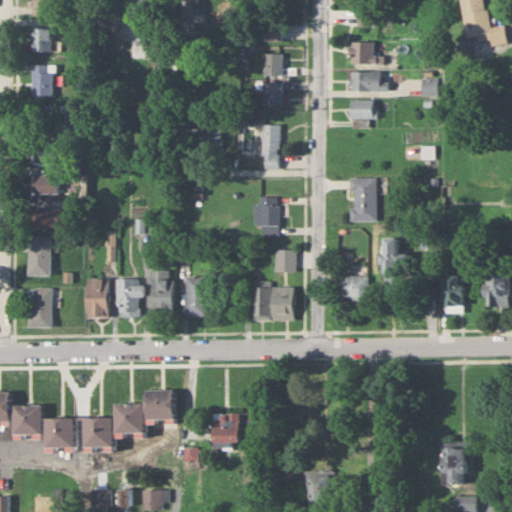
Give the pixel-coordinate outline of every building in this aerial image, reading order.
[(32,0),(33,14),(54,14),(54,0),(32,0)] [(462,0),(467,47),(508,43),(506,25),(489,27),(486,0),(462,0)] [(372,24),(372,9),(358,9),(358,24),(372,24)] [(282,22),(265,22),(265,39),(282,39),(282,22)] [(52,26),(32,26),(32,49),(52,49),(52,26)] [(169,56),(169,35),(153,35),(153,56),(169,56)] [(203,37),(179,37),(179,64),(192,64),(192,54),(203,54),(203,37)] [(372,40),(350,40),(350,62),(383,62),(383,54),(372,54),(372,40)] [(283,53),(264,53),(264,74),(283,74),(283,53)] [(32,63),(32,95),(53,95),(53,63),(32,63)] [(350,89),(388,89),(388,79),(383,79),(383,71),(350,71),(350,89)] [(423,94),(436,94),(436,78),(423,78),(423,94)] [(264,103),(283,103),(283,82),(264,82),(264,103)] [(349,117),(376,117),(376,99),(349,99),(349,117)] [(280,124),(264,124),(264,168),(280,168),(280,124)] [(185,127),(185,145),(221,145),(221,127),(185,127)] [(59,140),(31,140),(31,161),(59,161),(59,140)] [(181,157),(181,177),(199,177),(199,157),(181,157)] [(60,173),(30,173),(30,196),(41,197),(41,193),(60,193),(60,173)] [(351,177),(351,220),(377,220),(377,177),(351,177)] [(256,225),(263,225),(263,236),(280,236),(280,197),(256,197),(256,225)] [(31,226),(61,226),(61,207),(31,207),(31,226)] [(52,275),(52,236),(29,236),(29,275),(52,275)] [(407,252),(400,252),(400,236),(383,236),(383,280),(407,280),(407,252)] [(174,269),(152,269),(152,313),(174,313),(174,269)] [(486,273),(486,305),(511,305),(511,273),(486,273)] [(465,309),(465,274),(446,274),(446,309),(465,309)] [(338,301),(369,301),(369,275),(338,275),(338,301)] [(208,276),(188,276),(188,314),(208,314),(208,276)] [(118,277),(118,314),(143,314),(143,277),(118,277)] [(88,317),(110,317),(110,278),(88,278),(88,317)] [(255,319),(295,319),(295,285),(255,285),(255,319)] [(29,294),(29,326),(53,326),(53,287),(35,287),(35,294),(29,294)] [(147,417),(174,417),(174,388),(147,388),(147,417)] [(10,390),(0,390),(0,419),(10,420),(10,390)] [(143,431),(143,402),(116,402),(116,431),(143,431)] [(42,404),(15,404),(15,432),(42,432),(42,404)] [(215,441),(242,441),(242,412),(215,412),(215,441)] [(47,446),(75,446),(75,416),(47,416),(47,446)] [(112,445),(112,416),(85,416),(85,445),(112,445)] [(445,483),(467,484),(468,446),(446,446),(445,483)] [(186,460),(201,459),(200,447),(185,447),(186,460)] [(337,511),(337,472),(311,472),(311,506),(325,506),(325,511),(337,511)] [(118,506),(132,506),(132,487),(118,487),(118,506)] [(168,488),(151,488),(151,508),(168,508),(168,488)] [(111,489),(94,489),(94,506),(111,506),(111,489)] [(0,511),(9,511),(9,495),(0,494),(0,511)] [(34,495),(34,511),(61,511),(61,495),(34,495)] [(479,511),(479,496),(456,496),(455,511),(479,511)]
